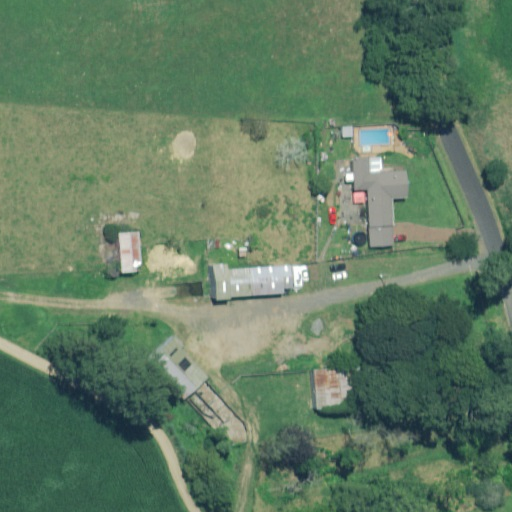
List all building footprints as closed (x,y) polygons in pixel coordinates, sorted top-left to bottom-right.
[(365,171),(364,158),(350,159),(350,174),(343,174),(344,182),(350,181),(351,191),(364,190),(367,247),(390,246),(388,198),(401,198),(400,169),(365,171)] [(135,271),(132,233),(114,235),(117,273),(135,271)] [(206,267),(209,301),(226,300),(226,298),(279,294),(278,289),(290,289),(288,266),(224,270),(223,266),(206,267)] [(212,377),(174,334),(143,362),(182,405),(212,377)] [(355,382),(354,368),(310,371),(312,410),(348,408),(346,382),(355,382)]
